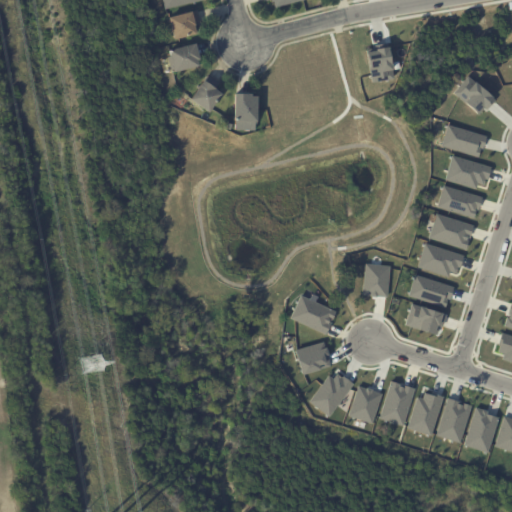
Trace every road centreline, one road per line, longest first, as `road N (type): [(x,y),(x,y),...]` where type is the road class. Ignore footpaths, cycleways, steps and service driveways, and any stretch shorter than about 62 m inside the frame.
road 1 (residential): [(243,47),(423,0)]
road 2 (residential): [(511,201),(460,370)]
road 3 (residential): [(511,387),(371,341)]
